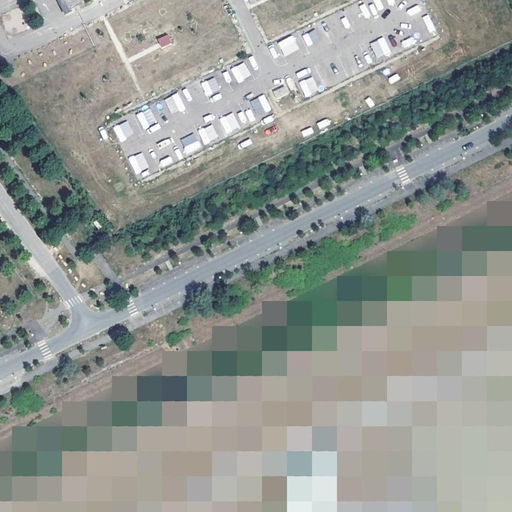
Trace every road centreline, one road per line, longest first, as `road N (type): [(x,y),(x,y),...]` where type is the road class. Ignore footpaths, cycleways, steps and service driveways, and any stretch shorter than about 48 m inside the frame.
road 1 (residential): [(511,123),(92,327)]
road 2 (residential): [(92,327),(0,198)]
